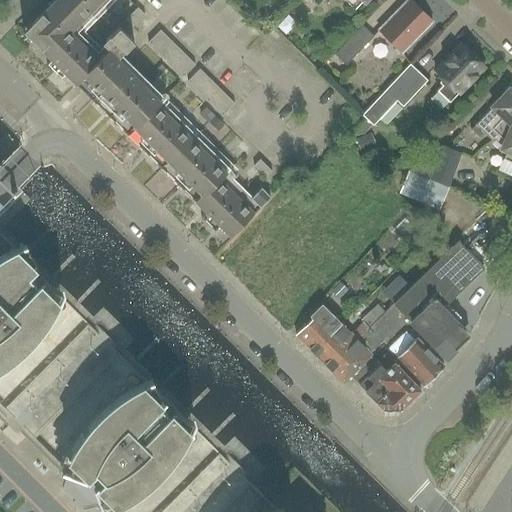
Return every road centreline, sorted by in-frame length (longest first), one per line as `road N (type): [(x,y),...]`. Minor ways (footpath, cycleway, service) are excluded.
road 1 (tertiary): [(390,464),(54,132)]
road 2 (unclassified): [(390,464),(511,321)]
